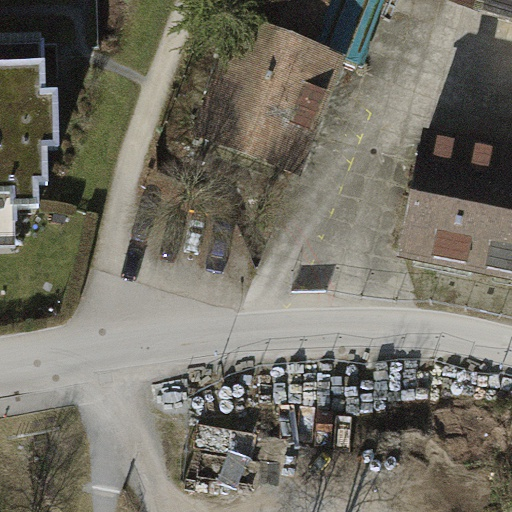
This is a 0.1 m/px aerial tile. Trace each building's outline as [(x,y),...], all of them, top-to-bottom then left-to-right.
[(337,61),(356,68),(382,0),(259,0),(250,25),(245,23),(200,138),(293,173),(337,61)] [(456,0),(471,9),(498,16),(503,0),(456,0)] [(511,0),(503,0),(498,16),(511,20),(511,0)] [(0,222),(15,222),(15,206),(36,206),(35,183),(46,183),(45,147),(58,147),(57,93),(44,93),(43,44),(0,44),(0,222)] [(511,157),(424,140),(402,253),(511,274),(511,157)]
